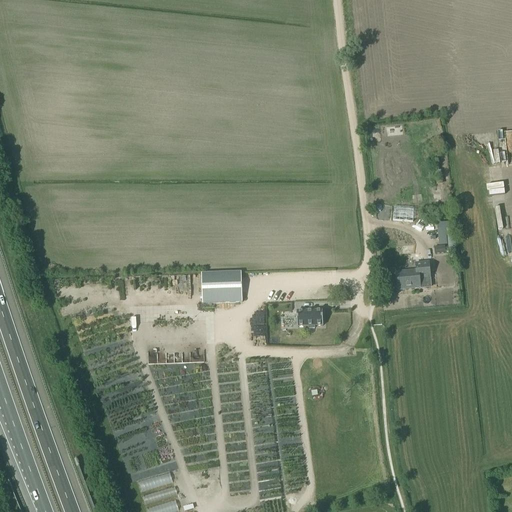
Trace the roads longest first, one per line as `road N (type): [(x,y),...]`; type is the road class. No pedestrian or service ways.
road 1 (track): [(372,290),(340,0)]
road 2 (motorway): [(73,511),(0,305)]
road 3 (motorway): [(0,387),(43,511)]
